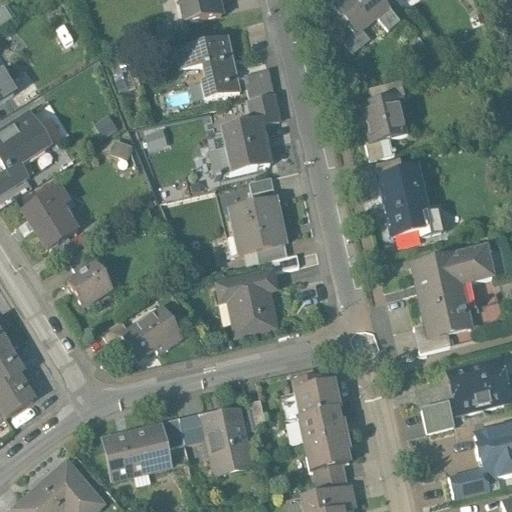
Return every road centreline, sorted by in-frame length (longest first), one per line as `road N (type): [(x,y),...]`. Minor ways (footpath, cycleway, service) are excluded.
road 1 (residential): [(283,0),(366,332)]
road 2 (residential): [(366,332),(85,405)]
road 3 (residential): [(366,332),(409,511)]
road 4 (residential): [(85,405),(0,262)]
